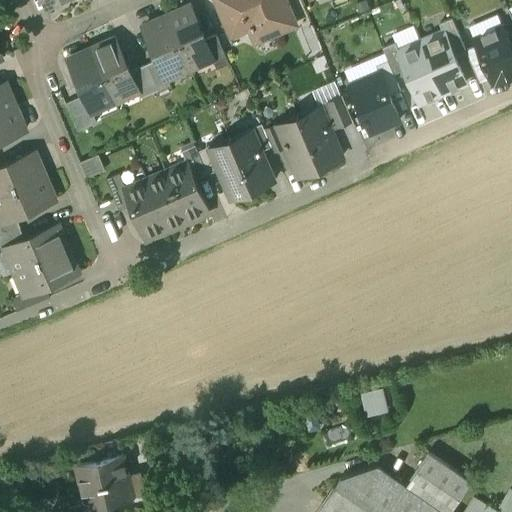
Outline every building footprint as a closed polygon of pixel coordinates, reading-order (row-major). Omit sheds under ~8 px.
[(215,0),(231,36),(249,28),(255,41),(295,24),(284,0),(215,0)] [(205,39),(190,6),(168,16),(190,67),(211,57),(213,57),(205,39)] [(168,16),(143,26),(157,58),(166,77),(167,77),(190,67),(168,16)] [(465,49),(452,17),(439,23),(442,30),(444,30),(455,55),(466,51),(465,49)] [(312,54),(327,48),(316,22),(300,28),(312,54)] [(502,25),(474,37),(476,44),(490,76),(493,83),(511,74),(511,42),(509,42),(502,25)] [(442,30),(420,40),(443,91),(449,89),(451,92),(461,88),(459,84),(466,81),(455,55),(444,30),(442,30)] [(216,34),(205,39),(213,57),(211,57),(216,69),(229,63),(216,34)] [(116,38),(93,48),(115,99),(136,90),(138,89),(130,70),(116,38)] [(398,49),(397,50),(408,76),(419,102),(426,99),(427,102),(437,98),(436,94),(443,91),(420,40),(398,49)] [(408,76),(397,50),(398,49),(395,42),(382,47),(388,59),(397,80),(408,76)] [(476,44),(465,49),(466,51),(479,81),(490,76),(476,44)] [(93,48),(67,59),(83,95),(90,110),(91,110),(115,99),(93,48)] [(157,58),(147,63),(158,89),(170,84),(167,77),(166,77),(157,58)] [(397,80),(388,59),(375,64),(379,71),(380,71),(390,94),(401,89),(397,80)] [(147,63),(130,70),(138,89),(136,90),(139,97),(158,89),(147,63)] [(379,71),(350,83),(370,131),(400,119),(390,94),(380,71),(379,71)] [(0,83),(0,112),(14,106),(3,82),(0,83)] [(342,94),(318,105),(320,109),(321,109),(329,127),(352,118),(342,94)] [(83,95),(66,102),(79,130),(96,123),(91,110),(90,110),(83,95)] [(14,106),(0,112),(0,140),(25,130),(14,106)] [(320,109),(299,118),(319,165),(341,156),(329,127),(321,109),(320,109)] [(278,127),(276,128),(285,147),(297,175),(319,165),(299,118),(278,127)] [(264,127),(262,122),(251,127),(253,132),(260,149),(271,144),(264,127)] [(276,123),(264,127),(271,144),(274,151),(285,147),(276,128),(278,127),(276,123)] [(260,149),(253,132),(232,141),(252,188),(273,179),(260,149)] [(232,141),(210,150),(218,168),(230,197),(252,188),(232,141)] [(198,149),(195,143),(182,149),(186,160),(194,178),(208,173),(198,149)] [(210,150),(208,145),(198,149),(208,173),(218,168),(210,150)] [(34,153),(0,167),(0,194),(43,176),(34,153)] [(98,153),(79,161),(84,172),(103,164),(98,153)] [(186,160),(147,177),(167,225),(182,219),(180,214),(188,210),(191,215),(207,208),(194,178),(186,160)] [(124,187),(118,172),(106,177),(120,209),(131,205),(123,187),(124,187)] [(43,176),(0,194),(0,215),(2,221),(53,200),(43,176)] [(124,187),(123,187),(131,205),(144,235),(167,225),(147,177),(124,187)] [(55,224),(6,245),(16,269),(65,248),(55,224)] [(65,248),(16,269),(26,292),(75,271),(65,248)] [(392,384),(370,386),(373,410),(395,408),(392,384)] [(115,450),(71,460),(77,487),(82,511),(94,511),(91,497),(124,489),(119,466),(115,450)] [(406,484),(447,511),(448,511),(471,479),(428,450),(406,484)] [(130,464),(119,466),(124,489),(135,487),(130,464)] [(447,511),(406,484),(378,465),(340,477),(316,511),(447,511)] [(77,487),(58,491),(61,504),(70,502),(71,511),(76,511),(82,511),(77,487)] [(511,511),(511,488),(498,509),(499,510),(503,511),(511,511)] [(498,509),(475,496),(465,511),(497,511),(499,510),(498,509)]
